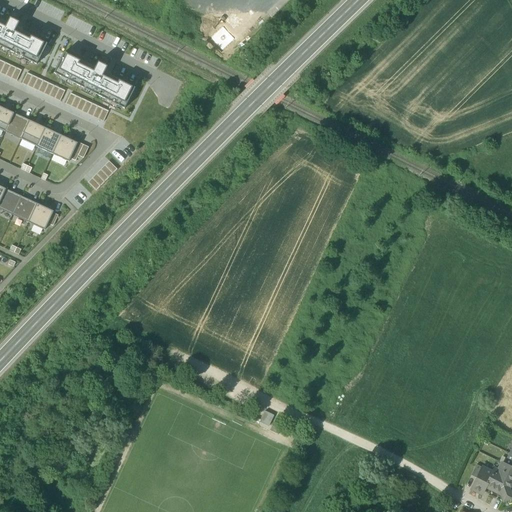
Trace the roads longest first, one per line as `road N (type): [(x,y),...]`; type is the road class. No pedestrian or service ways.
road 1 (primary): [(0,361),(358,0)]
road 2 (residential): [(0,165),(59,193),(106,142),(0,87)]
road 3 (residential): [(4,0),(143,69),(170,92)]
